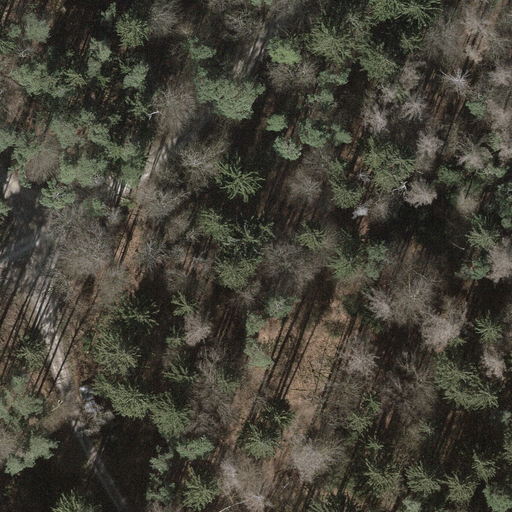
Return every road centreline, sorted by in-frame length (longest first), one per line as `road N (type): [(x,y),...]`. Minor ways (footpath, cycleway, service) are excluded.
road 1 (track): [(304,0),(164,153),(26,256),(0,266)]
road 2 (track): [(0,181),(64,390),(122,511)]
